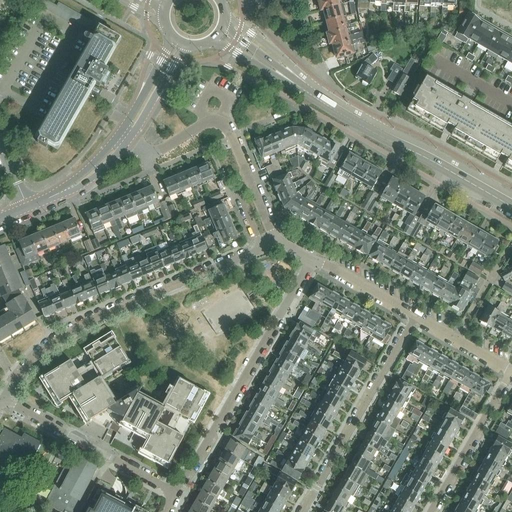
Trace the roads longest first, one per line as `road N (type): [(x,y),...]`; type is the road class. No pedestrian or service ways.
road 1 (residential): [(2,399),(65,332),(261,246)]
road 2 (residential): [(177,495),(311,260)]
road 3 (secondary): [(511,206),(291,81)]
road 4 (residential): [(413,318),(302,511)]
road 5 (residential): [(177,495),(2,399)]
road 6 (residential): [(431,511),(510,372)]
